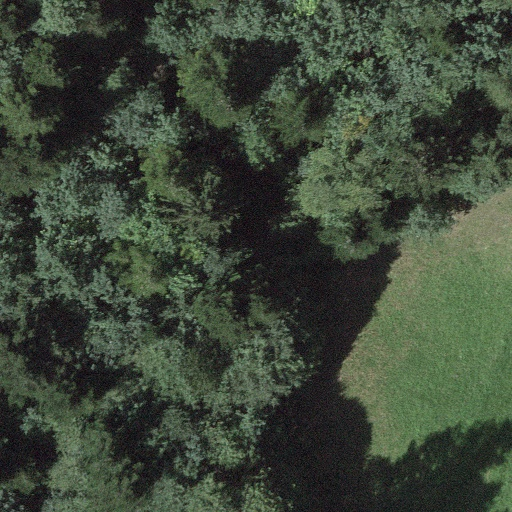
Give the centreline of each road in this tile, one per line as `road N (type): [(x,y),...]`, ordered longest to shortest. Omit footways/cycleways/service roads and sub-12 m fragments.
road 1 (track): [(0,187),(121,110),(238,0)]
road 2 (track): [(454,511),(511,365)]
